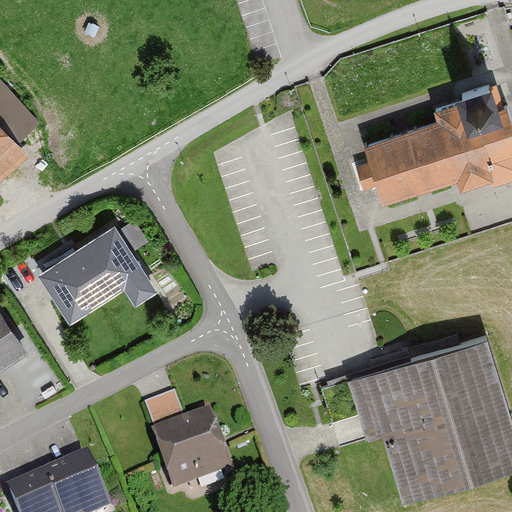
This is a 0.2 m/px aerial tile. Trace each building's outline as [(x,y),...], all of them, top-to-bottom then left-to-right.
[(5,62),(0,66),(0,100),(33,138),(55,118),(5,62)] [(380,190),(385,205),(458,181),(462,193),(511,176),(511,100),(506,83),(470,95),(475,108),(366,144),(373,163),(358,168),(363,181),(367,194),(380,190)] [(0,180),(40,145),(33,138),(0,100),(0,180)] [(134,220),(60,271),(94,320),(146,284),(156,300),(179,284),(134,220)] [(0,388),(53,356),(19,301),(0,311),(0,388)] [(511,474),(511,424),(488,342),(350,383),(359,415),(362,425),(367,441),(384,437),(404,506),(511,474)] [(188,485),(249,461),(227,406),(166,430),(188,485)] [(108,454),(65,473),(82,511),(120,511),(132,507),(108,454)] [(33,511),(82,511),(65,473),(24,491),(33,511)]
